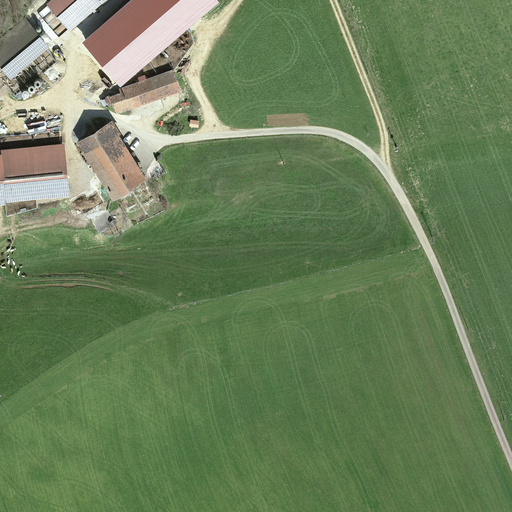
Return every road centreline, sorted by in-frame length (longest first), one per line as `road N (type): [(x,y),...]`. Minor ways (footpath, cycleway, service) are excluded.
road 1 (unclassified): [(511,462),(432,260),(386,174),(355,143),(310,129),(147,140)]
road 2 (track): [(386,174),(381,122),(338,0)]
